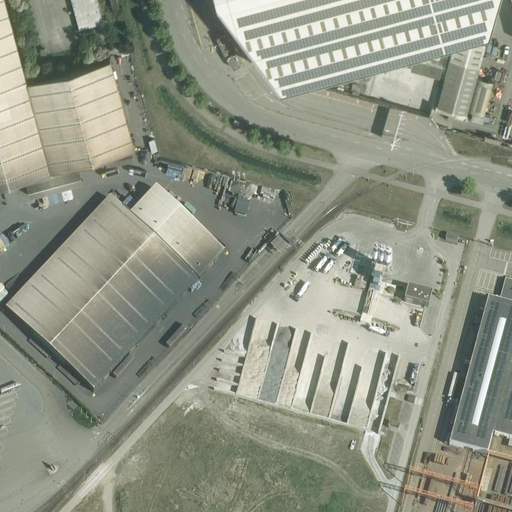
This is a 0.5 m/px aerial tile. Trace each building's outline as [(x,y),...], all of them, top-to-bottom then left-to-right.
[(26,80),(4,0),(0,0),(0,183),(50,170),(50,171),(51,171),(51,170),(134,148),(110,59),(27,81),(26,80)] [(106,34),(102,22),(96,0),(71,0),(79,28),(96,24),(99,35),(106,34)] [(228,0),(274,67),(490,12),(490,0),(228,0)] [(216,36),(223,51),(231,47),(224,32),(216,36)] [(465,113),(478,67),(484,44),(455,36),(436,105),(465,113)] [(233,51),(226,55),(233,67),(240,63),(233,51)] [(468,111),(483,115),(492,82),(477,77),(468,111)] [(426,104),(429,93),(408,87),(405,98),(426,104)] [(483,125),(482,129),(497,133),(498,129),(483,125)] [(140,185),(149,175),(139,168),(131,178),(140,185)] [(77,176),(39,187),(43,198),(80,187),(77,176)] [(129,216),(110,198),(5,310),(93,392),(224,253),(155,189),(129,216)] [(454,234),(457,229),(447,224),(444,228),(454,234)] [(456,243),(458,236),(446,233),(445,240),(456,243)] [(356,277),(355,281),(367,285),(369,280),(356,277)] [(511,281),(505,280),(498,303),(487,300),(448,445),(486,455),(491,436),(511,441),(511,281)] [(355,287),(367,290),(368,285),(356,282),(355,287)] [(383,284),(382,289),(394,292),(395,287),(383,284)] [(428,308),(432,294),(407,287),(404,301),(428,308)] [(381,295),(393,298),(395,293),(382,290),(381,295)] [(359,305),(358,313),(368,315),(369,307),(359,305)] [(125,387),(134,396),(143,387),(133,378),(125,387)] [(387,394),(388,388),(367,385),(366,391),(387,394)] [(410,401),(412,395),(395,391),(394,398),(410,401)] [(397,430),(399,425),(389,422),(387,428),(397,430)]
